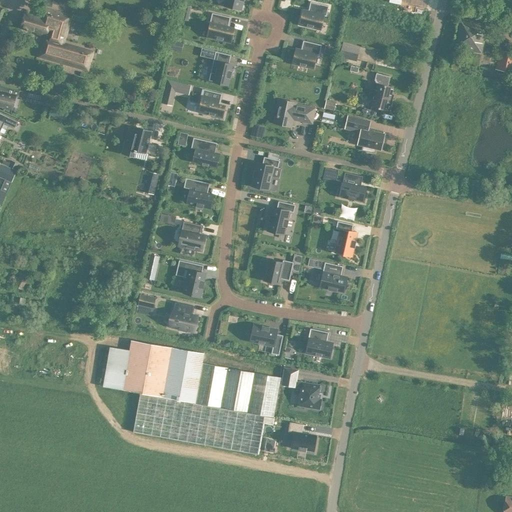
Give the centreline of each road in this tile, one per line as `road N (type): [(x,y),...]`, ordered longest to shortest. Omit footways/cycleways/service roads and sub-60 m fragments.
road 1 (residential): [(365,323),(242,304),(225,292),(237,138),(260,49)]
road 2 (unclassified): [(365,323),(441,0)]
road 3 (unclassified): [(330,511),(365,323)]
